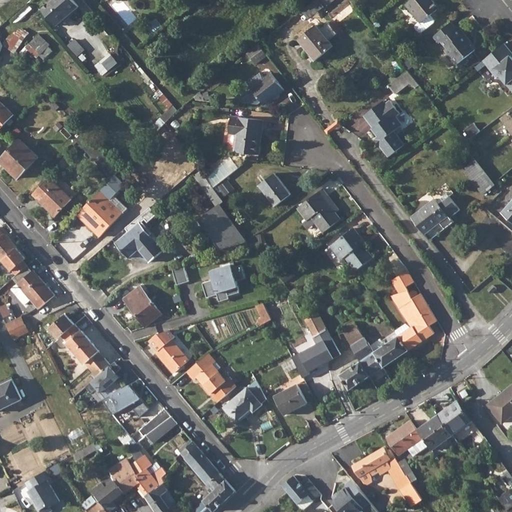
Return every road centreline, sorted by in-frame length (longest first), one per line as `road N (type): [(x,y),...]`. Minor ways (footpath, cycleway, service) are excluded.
road 1 (residential): [(0,199),(259,493)]
road 2 (residential): [(311,147),(340,166),(471,358)]
road 3 (tertiary): [(471,358),(283,466),(259,493)]
